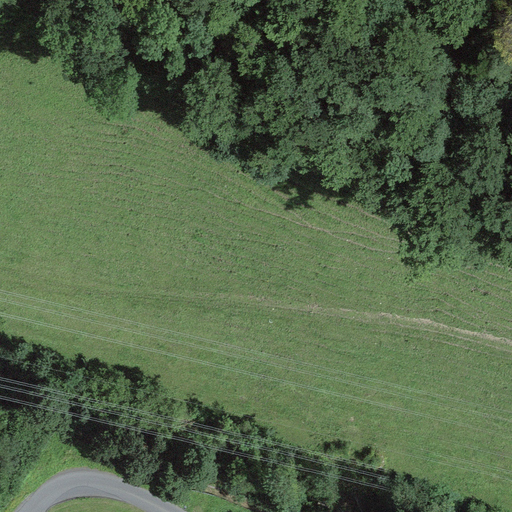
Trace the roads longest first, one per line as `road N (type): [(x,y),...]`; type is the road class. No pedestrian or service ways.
road 1 (track): [(0,404),(23,406),(272,511)]
road 2 (unclassified): [(28,511),(55,487),(93,485),(132,494),(161,511)]
